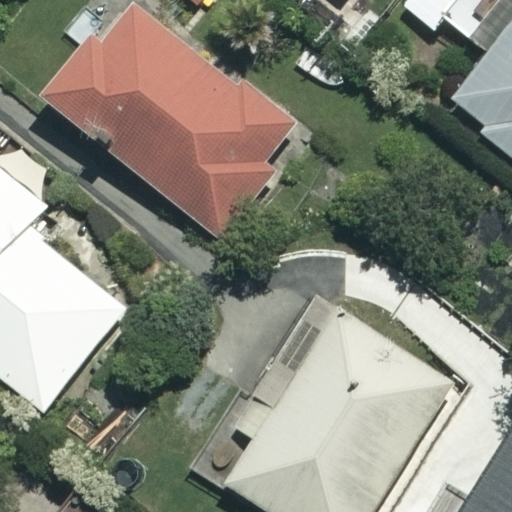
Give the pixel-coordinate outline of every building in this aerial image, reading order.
[(302,134),(134,0),(121,0),(45,95),(220,236),(302,134)] [(511,0),(452,0),(441,15),(488,53),(448,103),(511,153),(511,0)] [(0,369),(48,410),(133,311),(34,226),(53,204),(0,158),(0,369)] [(270,511),(375,511),(457,386),(316,295),(204,469),(270,511)] [(511,511),(511,497),(500,511),(511,511)]
